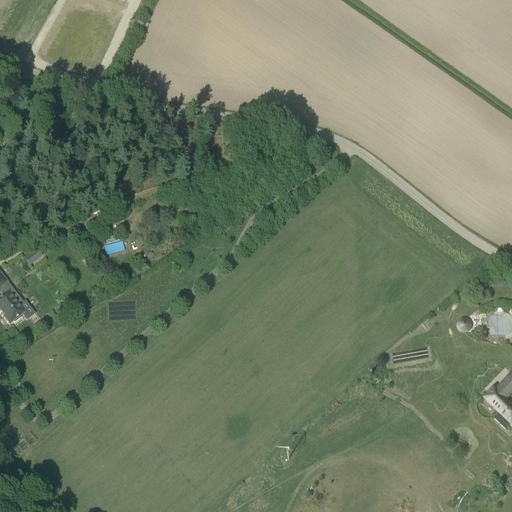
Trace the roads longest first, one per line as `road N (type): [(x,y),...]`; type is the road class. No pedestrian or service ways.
road 1 (unclassified): [(511,259),(336,142),(0,83)]
road 2 (unknown): [(336,142),(233,257),(54,414),(23,409),(0,375)]
